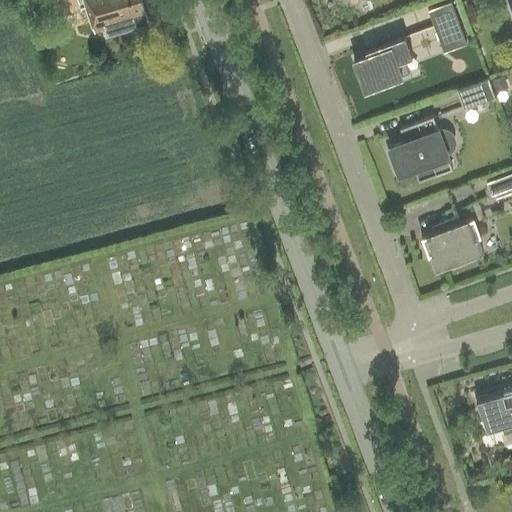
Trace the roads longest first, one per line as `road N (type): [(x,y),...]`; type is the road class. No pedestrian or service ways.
road 1 (tertiary): [(339,359),(205,0)]
road 2 (residential): [(415,342),(288,0)]
road 3 (tertiary): [(396,511),(339,359)]
